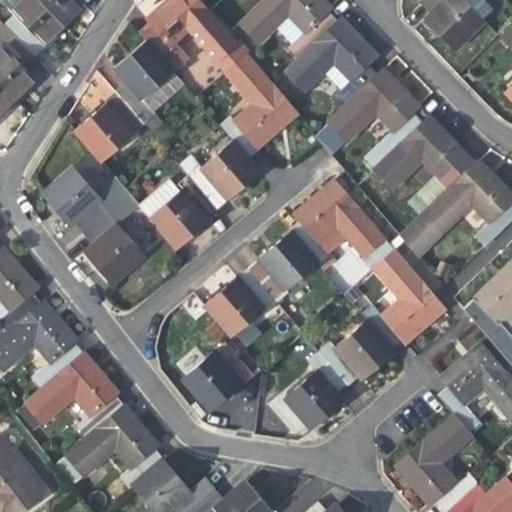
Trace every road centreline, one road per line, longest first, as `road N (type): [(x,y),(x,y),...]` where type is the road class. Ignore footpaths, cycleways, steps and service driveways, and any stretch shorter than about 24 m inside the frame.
road 1 (residential): [(113,341),(190,438),(337,470)]
road 2 (residential): [(290,187),(113,341)]
road 3 (residential): [(0,182),(121,0)]
road 4 (residential): [(366,0),(511,144)]
road 5 (residential): [(0,190),(113,341)]
